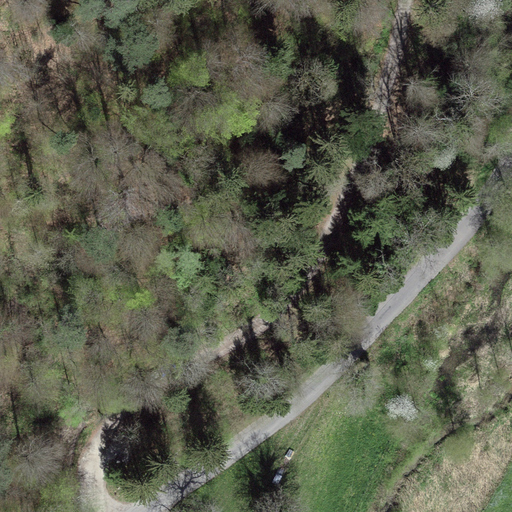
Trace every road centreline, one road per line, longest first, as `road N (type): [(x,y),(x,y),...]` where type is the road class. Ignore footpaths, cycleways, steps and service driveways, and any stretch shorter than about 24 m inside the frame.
road 1 (track): [(412,0),(390,95),(308,273),(254,331),(155,387),(116,424),(95,467),(99,511)]
road 2 (tertiary): [(511,151),(420,279),(365,336),(297,401),(139,511)]
road 3 (track): [(0,211),(68,225),(132,224),(172,204),(211,155),(247,57),(284,0)]
